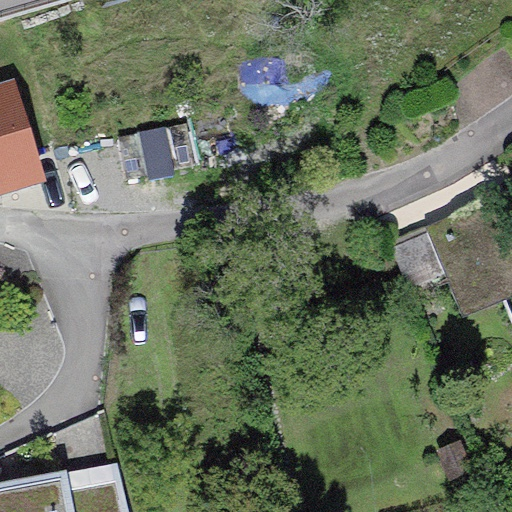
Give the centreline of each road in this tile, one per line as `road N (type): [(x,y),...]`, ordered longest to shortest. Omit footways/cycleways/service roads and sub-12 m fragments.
road 1 (residential): [(511,118),(276,232),(83,238)]
road 2 (residential): [(83,238),(82,372),(34,424),(0,434)]
